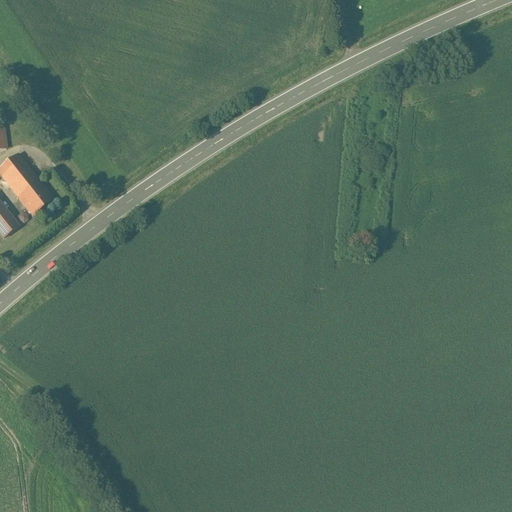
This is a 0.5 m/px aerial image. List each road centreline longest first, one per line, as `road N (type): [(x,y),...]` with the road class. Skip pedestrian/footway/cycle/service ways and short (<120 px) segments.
road 1 (secondary): [(0,303),(170,172),(354,65)]
road 2 (track): [(0,363),(67,420),(130,511)]
road 3 (secondary): [(354,65),(497,0)]
